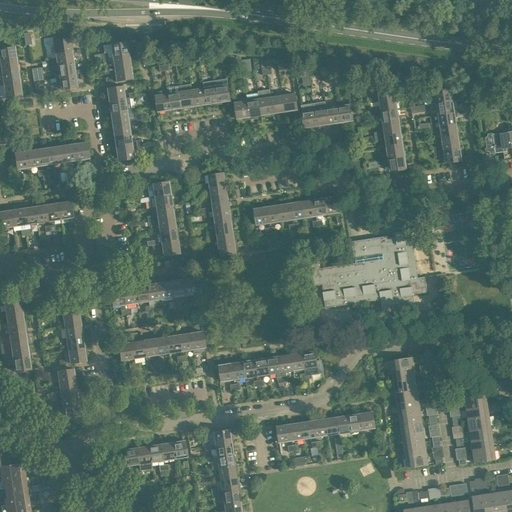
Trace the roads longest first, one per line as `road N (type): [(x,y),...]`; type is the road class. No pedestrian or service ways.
road 1 (residential): [(511,392),(430,339),(360,352),(316,404),(149,426),(105,410)]
road 2 (residential): [(511,180),(370,200),(297,148),(119,174),(103,185)]
road 3 (secondary): [(219,10),(511,49)]
road 4 (residential): [(105,410),(109,388),(83,215),(103,185)]
road 5 (secondary): [(0,6),(219,10)]
road 6 (residential): [(103,185),(92,111),(43,118)]
